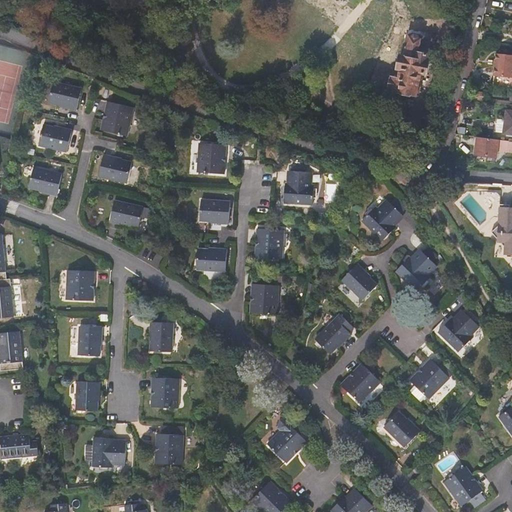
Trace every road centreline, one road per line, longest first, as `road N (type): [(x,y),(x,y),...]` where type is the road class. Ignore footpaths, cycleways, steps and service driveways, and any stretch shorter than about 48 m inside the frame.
road 1 (residential): [(0,27),(258,129),(387,171),(440,174)]
road 2 (residential): [(310,395),(391,317),(381,263),(413,232)]
road 3 (residential): [(483,0),(440,174)]
road 4 (residential): [(320,404),(428,511)]
road 5 (residential): [(221,322),(237,298),(247,176)]
road 6 (residential): [(119,256),(113,371),(123,404)]
road 7 (residential): [(119,256),(221,322)]
